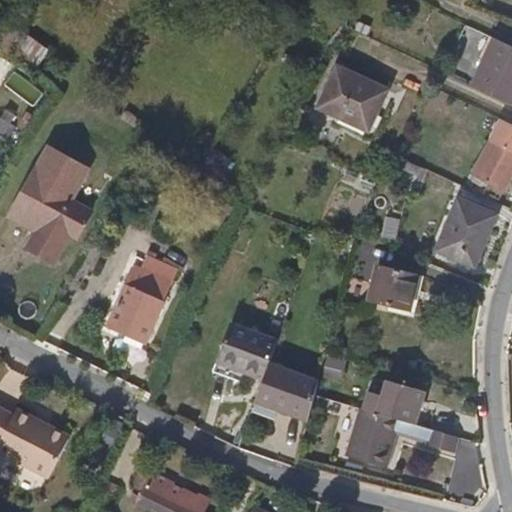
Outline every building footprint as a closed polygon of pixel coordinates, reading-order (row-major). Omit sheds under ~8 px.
[(476,87),(511,104),(511,45),(498,39),(476,87)] [(35,68),(47,57),(31,40),(19,51),(35,68)] [(399,93),(343,67),(322,111),(378,139),(399,93)] [(0,137),(8,142),(23,117),(8,108),(3,118),(0,115),(0,137)] [(502,204),(511,185),(511,121),(505,119),(477,176),(492,184),(485,197),(502,204)] [(65,208),(69,200),(84,174),(43,151),(6,214),(22,223),(19,229),(27,234),(18,252),(48,267),(65,235),(73,239),(84,219),(65,208)] [(375,181),(350,171),(345,184),(369,193),(375,181)] [(495,212),(459,199),(441,252),(478,264),(495,212)] [(88,212),(69,200),(65,208),(84,219),(88,212)] [(22,223),(6,214),(2,221),(19,229),(22,223)] [(143,268),(136,265),(110,323),(149,340),(181,270),(149,255),(143,268)] [(419,274),(381,265),(372,300),(410,309),(419,274)] [(235,324),(230,335),(216,373),(241,383),(244,375),(263,382),(269,367),(278,341),(235,324)] [(0,353),(0,377),(6,379),(10,356),(0,353)] [(327,355),(322,373),(343,379),(348,360),(327,355)] [(317,384),(269,367),(263,382),(256,402),(306,421),(315,392),(317,384)] [(389,381),(379,411),(413,422),(423,391),(389,381)] [(40,418),(22,409),(19,413),(0,403),(0,445),(0,446),(0,447),(0,453),(53,480),(76,437),(55,426),(52,430),(38,423),(40,418)] [(379,411),(361,406),(345,453),(389,466),(396,436),(456,453),(461,437),(413,422),(379,411)] [(52,430),(55,426),(40,418),(38,423),(52,430)] [(202,511),(208,499),(198,495),(196,498),(183,492),(182,494),(170,488),(172,483),(152,475),(138,505),(154,511),(202,511)] [(279,511),(260,503),(255,511),(279,511)]
